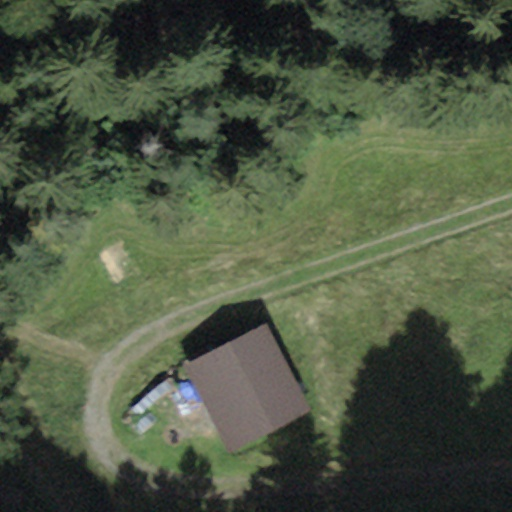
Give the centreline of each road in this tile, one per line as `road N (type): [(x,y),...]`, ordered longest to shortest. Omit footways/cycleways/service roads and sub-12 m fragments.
road 1 (track): [(0,59),(73,27),(466,51),(511,22)]
road 2 (track): [(511,199),(150,333),(112,382),(111,416),(126,443)]
